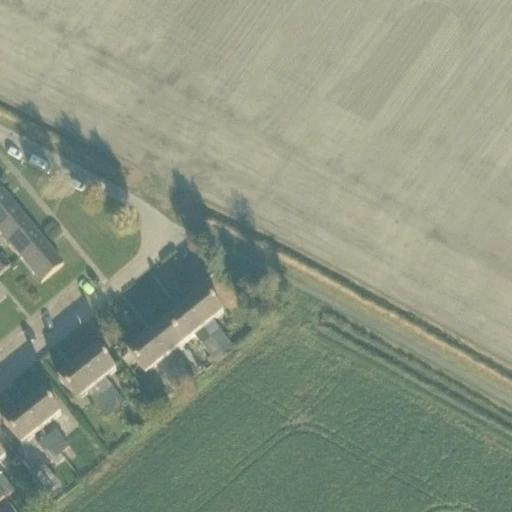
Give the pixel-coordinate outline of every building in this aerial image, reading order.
[(0,192),(0,236),(21,218),(0,193),(0,192)] [(43,244),(21,218),(0,236),(0,237),(21,262),(43,244)] [(63,268),(43,244),(21,262),(41,286),(63,268)] [(0,275),(10,267),(2,258),(0,259),(0,275)] [(206,294),(186,310),(211,340),(219,333),(213,325),(224,316),(206,294)] [(186,310),(167,325),(185,347),(195,339),(202,347),(211,340),(186,310)] [(167,325),(147,341),(172,371),(181,364),(174,356),(185,347),(167,325)] [(219,333),(211,340),(224,356),(232,349),(219,333)] [(211,340),(202,347),(215,363),(224,356),(211,340)] [(147,341),(128,356),(146,378),(156,370),(163,378),(172,371),(147,341)] [(99,351),(79,367),(97,389),(103,397),(112,390),(106,382),(117,374),(99,351)] [(181,364),(172,371),(185,387),(194,380),(181,364)] [(79,367),(59,382),(77,405),(88,396),(94,404),(103,397),(97,389),(79,367)] [(172,371),(163,378),(176,394),(185,387),(172,371)] [(112,390),(103,397),(116,414),(125,406),(112,390)] [(43,395),(24,411),(42,433),(48,441),(57,434),(51,426),(61,418),(43,395)] [(103,397),(94,404),(107,421),(116,414),(103,397)] [(24,411),(4,426),(22,449),(42,433),(24,411)] [(57,434),(48,441),(61,457),(70,450),(57,434)] [(48,441),(39,448),(52,464),(61,457),(48,441)] [(45,471),(35,478),(49,497),(59,490),(45,471)] [(2,478),(0,479),(0,493),(6,501),(15,494),(2,478)]
